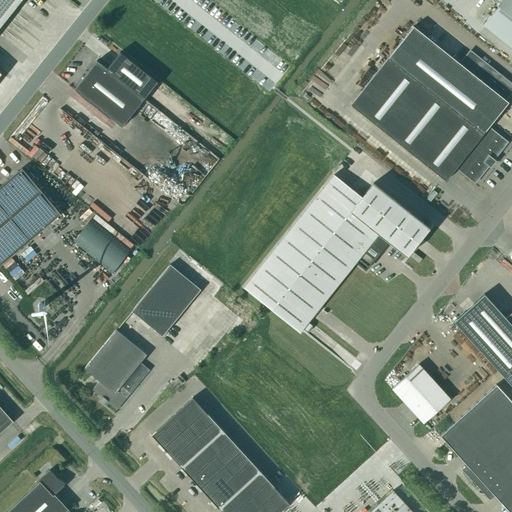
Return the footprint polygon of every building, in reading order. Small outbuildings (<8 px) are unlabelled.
[(0,0),(0,75),(2,74),(0,72),(0,27),(21,0),(0,0)] [(511,0),(503,0),(483,26),(511,49),(511,0)] [(511,85),(470,52),(460,64),(413,27),(351,106),(446,181),(456,168),(470,179),(473,181),(476,180),(479,178),(489,166),(491,167),(495,162),(493,160),(503,148),(505,145),(504,141),(502,139),(488,128),(508,103),(505,100),(511,91),(511,85)] [(96,61),(74,89),(122,127),(144,99),(157,82),(120,52),(106,69),(96,61)] [(381,159),(390,167),(398,159),(389,151),(381,159)] [(60,214),(22,168),(0,186),(0,264),(1,264),(58,216),(60,214)] [(430,229),(373,184),(362,198),(334,175),(244,288),(300,333),(356,263),(366,271),(389,242),(407,257),(430,229)] [(127,191),(138,194),(140,189),(128,185),(127,191)] [(130,250),(91,219),(73,242),(112,273),(130,250)] [(422,259),(414,253),(411,257),(419,263),(422,259)] [(169,264),(131,311),(161,335),(200,288),(169,264)] [(484,294),(454,322),(511,386),(511,385),(511,312),(506,318),(484,294)] [(116,330),(84,369),(99,381),(93,389),(117,409),(150,368),(142,361),(146,355),(116,330)] [(419,365),(392,389),(424,424),(451,400),(419,365)] [(510,511),(511,511),(511,402),(496,385),(440,436),(467,465),(462,469),(490,500),(494,495),(510,511)] [(279,511),(289,504),(192,398),(151,435),(221,511),(279,511)] [(0,406),(0,432),(13,421),(0,406)] [(62,488),(65,483),(57,478),(50,470),(39,480),(40,482),(7,511),(67,511),(69,510),(55,495),(62,488)] [(413,511),(394,491),(370,511),(413,511)] [(106,511),(112,507),(99,495),(81,511),(106,511)]
